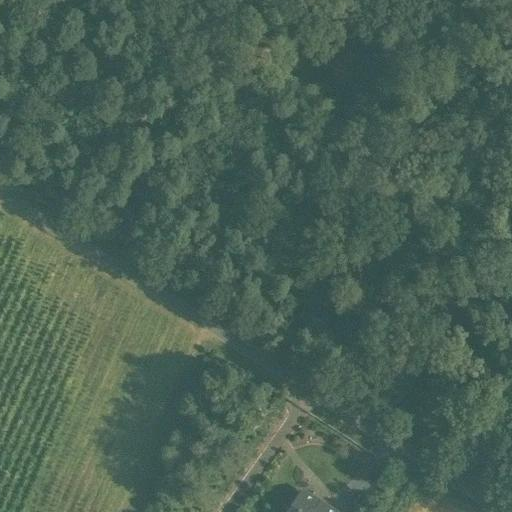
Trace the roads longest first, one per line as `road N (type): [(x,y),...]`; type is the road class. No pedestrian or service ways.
road 1 (unclassified): [(501,511),(0,195)]
road 2 (unknown): [(301,386),(239,511)]
